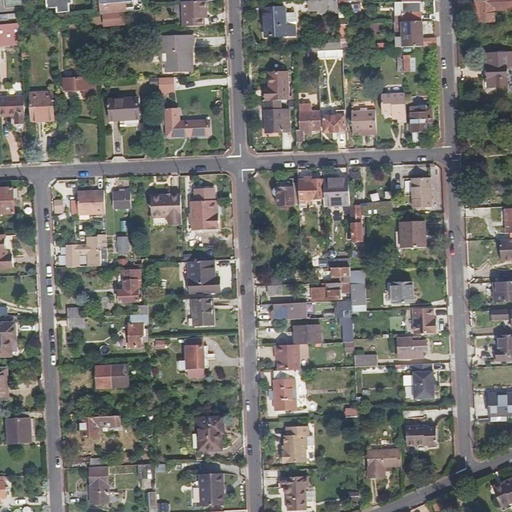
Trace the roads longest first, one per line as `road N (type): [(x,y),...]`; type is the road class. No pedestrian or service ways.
road 1 (residential): [(241,162),(254,511)]
road 2 (residential): [(38,173),(56,511)]
road 3 (residential): [(451,153),(464,476)]
road 4 (residential): [(241,162),(451,153)]
road 5 (residential): [(38,173),(241,162)]
road 6 (residential): [(233,0),(241,162)]
road 7 (residential): [(445,0),(451,153)]
